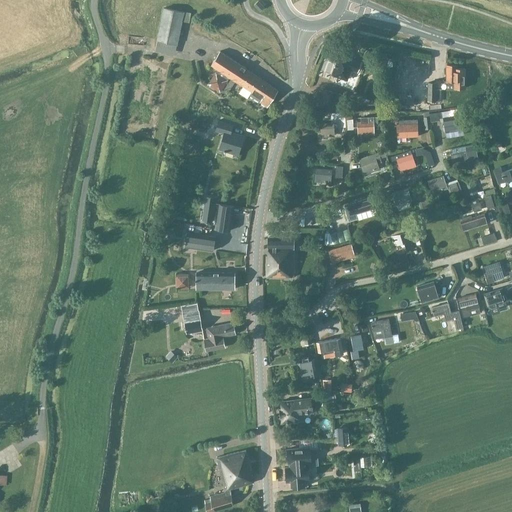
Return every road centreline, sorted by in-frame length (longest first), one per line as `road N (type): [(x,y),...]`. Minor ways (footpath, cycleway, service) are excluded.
road 1 (residential): [(511,241),(346,286),(304,314),(256,320)]
road 2 (residential): [(259,217),(286,217),(436,168),(436,149)]
road 3 (tertiary): [(259,217),(296,87),(301,24)]
road 4 (tertiary): [(267,511),(256,320)]
road 5 (primary): [(511,56),(388,20)]
